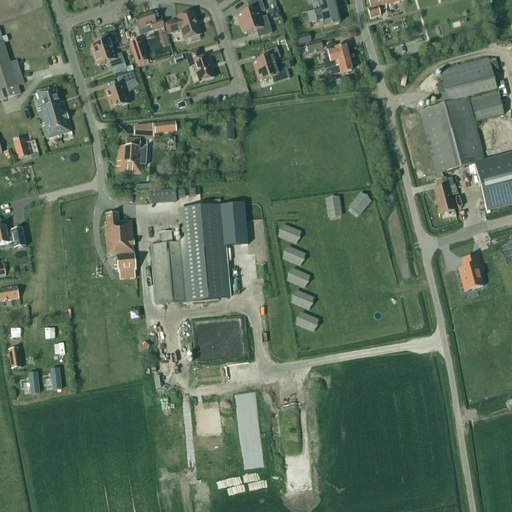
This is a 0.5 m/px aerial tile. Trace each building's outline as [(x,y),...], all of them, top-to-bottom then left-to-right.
[(321,16),(336,12),(332,0),(330,0),(318,3),(321,16)] [(367,0),(371,10),(367,11),(370,20),(380,17),(378,12),(386,10),(385,7),(403,2),(403,1),(405,0),(367,0)] [(239,26),(259,19),(257,14),(264,12),(261,2),(257,3),(256,1),(246,4),(249,12),(237,16),(238,17),(237,18),(239,26)] [(303,20),(315,17),(314,12),(302,15),(303,20)] [(336,12),(321,16),(324,28),(339,25),(336,12)] [(177,21),(168,24),(164,25),(168,36),(180,32),(184,42),(201,36),(193,13),(176,19),(177,21)] [(151,14),(134,19),(140,37),(163,29),(161,21),(154,23),(151,14)] [(259,19),(239,26),(242,34),(243,34),(244,36),(255,32),(258,39),(271,35),(268,23),(261,25),(259,19)] [(0,33),(0,101),(20,96),(17,87),(24,85),(17,62),(10,64),(3,44),(8,43),(6,37),(2,39),(0,33)] [(92,58),(112,51),(111,46),(117,44),(114,33),(100,38),(102,44),(90,48),(91,49),(90,50),(92,58)] [(295,38),(297,46),(311,42),(309,34),(295,38)] [(140,41),(130,44),(137,65),(147,62),(140,41)] [(305,46),(307,53),(323,49),(321,42),(305,46)] [(323,67),(348,60),(345,48),(336,50),(334,45),(325,48),(328,60),(322,62),(323,67)] [(255,73),(275,67),(273,62),(280,59),(276,49),(263,54),(265,59),(253,63),(253,65),(252,65),(255,73)] [(112,51),(92,58),(95,66),(97,66),(97,68),(109,64),(111,70),(125,65),(121,55),(114,57),(112,51)] [(210,67),(211,67),(208,57),(201,59),(198,51),(185,55),(190,68),(194,67),(199,84),(214,80),(210,67)] [(497,90),(489,59),(438,72),(442,85),(435,87),(440,107),(419,112),(438,182),(436,182),(438,190),(433,191),(439,215),(454,212),(450,196),(457,194),(455,186),(453,186),(451,178),(443,180),(441,175),(473,166),(485,163),(468,100),(463,101),(463,99),(497,90)] [(348,60),(323,67),(324,71),(338,68),(340,75),(351,72),(348,60)] [(275,67),(255,73),(258,82),(259,81),(259,83),(271,79),(273,85),(289,80),(286,70),(277,73),(275,67)] [(129,105),(124,90),(135,82),(132,74),(117,79),(120,88),(104,93),(110,111),(129,105)] [(351,84),(349,77),(338,80),(340,87),(351,84)] [(54,90),(37,95),(41,107),(37,109),(47,141),(58,138),(58,140),(61,139),(60,137),(72,133),(63,103),(59,105),(54,90)] [(504,120),(497,92),(470,100),(476,124),(498,118),(499,121),(504,120)] [(154,134),(176,132),(175,123),(154,126),(154,134)] [(134,128),(133,136),(142,137),(142,133),(140,133),(140,128),(134,128)] [(117,162),(116,175),(141,175),(142,167),(146,167),(147,147),(145,147),(144,148),(143,149),(142,150),(141,151),(139,151),(140,139),(126,139),(125,148),(119,148),(117,160),(116,162),(117,162)] [(34,142),(24,144),(23,140),(13,143),(18,160),(38,155),(34,142)] [(3,154),(6,161),(13,159),(10,151),(3,154)] [(511,156),(485,163),(473,166),(485,212),(511,204),(511,156)] [(175,191),(150,193),(151,205),(176,203),(175,191)] [(327,219),(339,219),(338,199),(326,199),(327,219)] [(162,246),(150,247),(151,258),(152,258),(156,305),(155,305),(156,306),(188,304),(228,301),(223,248),(247,246),(244,206),(220,208),(202,209),(179,211),(182,244),(172,245),(171,234),(161,234),(162,246)] [(135,272),(134,256),(119,257),(119,255),(134,254),(131,223),(118,224),(118,215),(106,216),(106,227),(105,227),(107,256),(116,256),(117,267),(113,267),(114,271),(117,271),(117,274),(118,274),(119,281),(134,280),(134,273),(135,272)] [(278,241),(298,246),(301,231),(281,227),(278,241)] [(0,228),(0,246),(8,245),(14,244),(13,238),(7,239),(5,228),(0,228)] [(15,250),(25,248),(22,229),(12,231),(15,250)] [(281,260),(300,269),(306,255),(287,247),(281,260)] [(463,269),(458,270),(460,280),(461,279),(462,284),(461,284),(464,293),(483,288),(478,269),(480,269),(477,257),(461,261),(463,269)] [(285,283),(305,290),(310,276),(290,270),(285,283)] [(17,288),(0,291),(0,302),(0,303),(18,300),(17,288)] [(294,292),(290,306),(310,311),(314,298),(294,292)] [(131,321),(139,321),(139,313),(135,313),(135,315),(130,315),(131,321)] [(297,325),(309,329),(312,320),(300,316),(297,325)] [(146,350),(150,345),(146,341),(141,346),(146,350)] [(21,370),(18,350),(8,352),(11,371),(21,370)] [(62,391),(59,369),(50,370),(53,392),(62,391)] [(40,395),(37,373),(28,374),(30,396),(40,395)]
